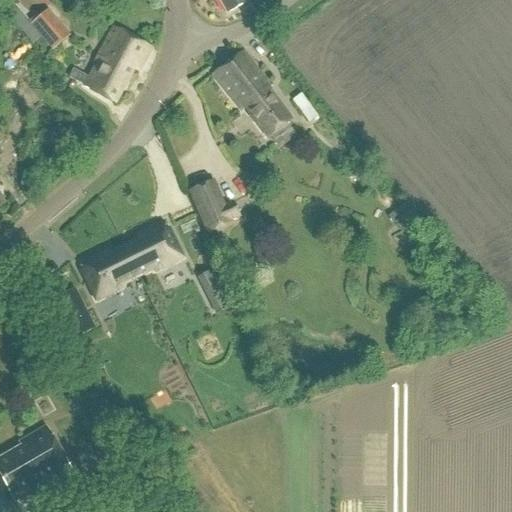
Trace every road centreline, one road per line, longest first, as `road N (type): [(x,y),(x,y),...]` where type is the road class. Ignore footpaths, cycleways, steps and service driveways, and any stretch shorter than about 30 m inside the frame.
road 1 (tertiary): [(0,253),(128,133),(168,65),(176,35)]
road 2 (unclassified): [(176,35),(226,35),(290,0)]
